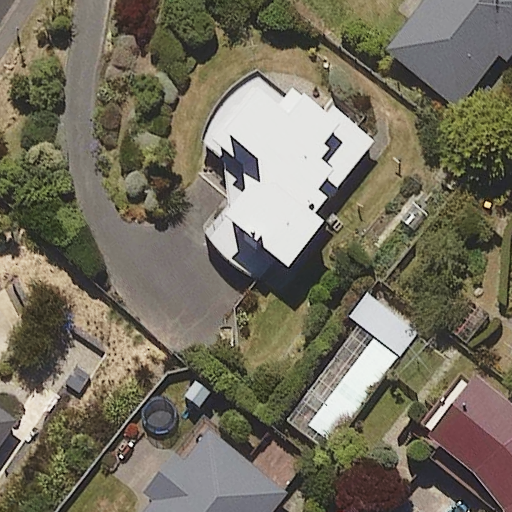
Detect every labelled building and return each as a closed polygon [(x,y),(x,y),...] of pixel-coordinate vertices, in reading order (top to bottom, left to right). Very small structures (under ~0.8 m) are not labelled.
[(511,0),(417,0),(381,45),(455,104),(497,51),(504,57),(511,46),(511,0)] [(285,89),(252,66),(201,138),(244,167),(197,234),(266,281),(367,136),(289,82),(285,89)] [(282,413),(323,447),(418,331),(366,289),(347,313),(357,321),(282,413)] [(511,511),(511,406),(469,366),(416,422),(495,496),(500,511),(511,511)] [(0,449),(22,417),(0,402),(0,449)] [(265,511),(284,489),(192,416),(135,488),(148,498),(136,511),(265,511)]
